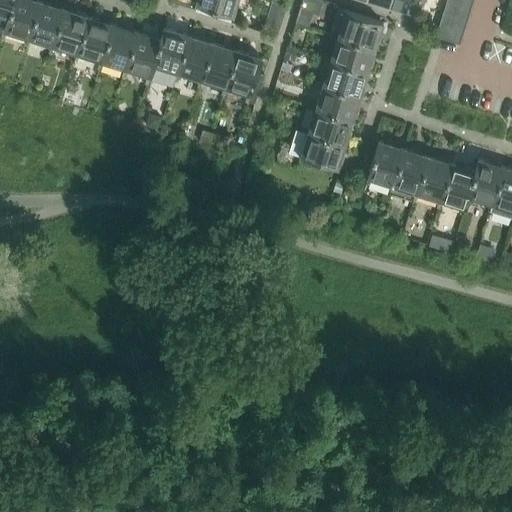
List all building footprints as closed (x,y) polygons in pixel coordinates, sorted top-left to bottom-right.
[(8,19),(14,0),(0,0),(0,16),(7,19),(8,19)] [(40,1),(38,0),(14,0),(8,19),(7,19),(1,37),(4,38),(7,31),(27,37),(25,44),(27,45),(40,1)] [(233,16),(237,0),(197,0),(196,5),(233,16)] [(471,9),(473,0),(447,0),(447,1),(471,9)] [(50,52),(64,8),(40,1),(27,45),(28,45),(30,38),(51,44),(49,52),(50,52)] [(468,21),(471,9),(447,1),(443,13),(468,21)] [(77,53),(89,16),(64,8),(50,52),(52,53),(54,45),(77,53)] [(375,47),(383,22),(339,8),(331,33),(375,47)] [(464,32),(468,21),(443,13),(439,25),(464,32)] [(100,68),(114,23),(89,16),(77,53),(101,60),(98,68),(100,68)] [(123,76),(137,31),(114,23),(100,68),(101,69),(104,61),(124,67),(122,75),(123,76)] [(460,44),(464,32),(439,25),(436,36),(460,44)] [(175,79),(189,35),(164,27),(160,38),(161,38),(154,64),(176,71),(173,78),(175,79)] [(154,64),(161,38),(160,38),(137,31),(123,76),(125,76),(128,68),(148,75),(145,82),(148,83),(154,64)] [(368,71),(375,47),(331,33),(330,36),(338,38),(331,59),(368,71)] [(199,87),(213,42),(189,35),(175,79),(177,79),(179,72),(200,78),(197,86),(199,87)] [(223,94),(237,50),(213,42),(199,87),(201,87),(203,79),(224,86),(222,94),(223,94)] [(255,104),(264,75),(257,73),(262,57),(237,50),(223,94),(225,95),(227,87),(248,93),(245,101),(255,104)] [(360,95),(368,71),(331,59),(324,82),(316,79),(316,81),(360,95)] [(353,119),(360,95),(316,81),(316,83),(323,85),(316,108),(353,119)] [(345,143),(353,119),(316,108),(309,130),(301,127),(301,129),(345,143)] [(338,168),(345,143),(301,129),(300,131),(297,129),(289,152),(301,156),(301,157),(338,168)] [(391,192),(405,148),(379,140),(364,188),(369,189),(370,186),(391,192)] [(414,200),(428,155),(405,148),(391,192),(414,200)] [(438,207),(452,163),(428,155),(414,200),(416,200),(418,193),(439,199),(437,207),(438,207)] [(490,211),(504,166),(479,158),(475,170),(476,170),(468,196),(469,196),(491,203),(488,210),(490,211)] [(476,170),(475,170),(452,163),(438,207),(440,208),(442,200),(466,207),(469,196),(468,196),(476,170)] [(511,217),(511,168),(504,166),(490,211),(511,217)]
